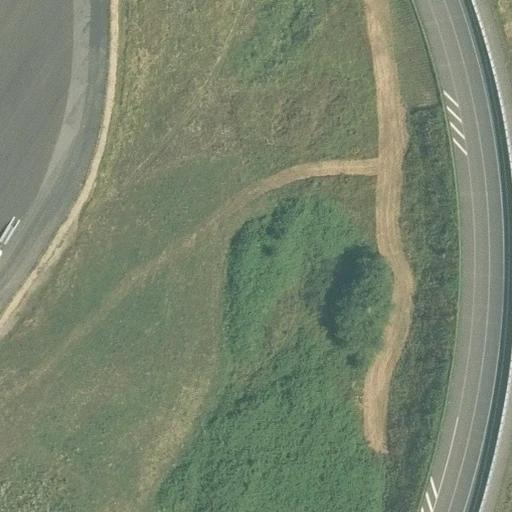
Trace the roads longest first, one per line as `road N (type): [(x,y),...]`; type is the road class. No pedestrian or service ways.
road 1 (unknown): [(449,0),(482,114),(496,268),(479,422),(454,511)]
road 2 (unknown): [(88,0),(84,89),(64,175),(0,286)]
